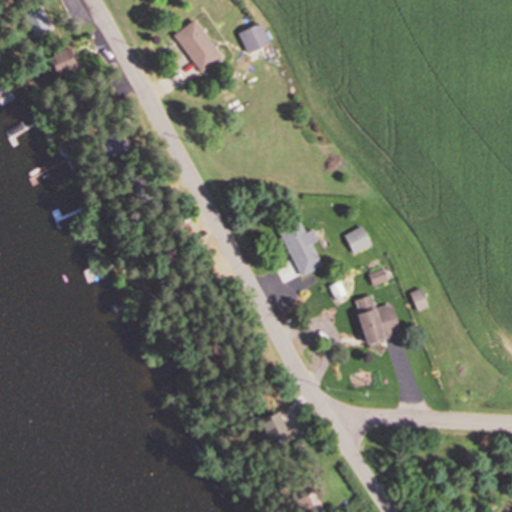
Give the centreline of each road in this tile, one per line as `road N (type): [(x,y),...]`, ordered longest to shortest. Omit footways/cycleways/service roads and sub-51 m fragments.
road 1 (residential): [(390,511),(291,358),(95,0)]
road 2 (residential): [(511,423),(337,420)]
